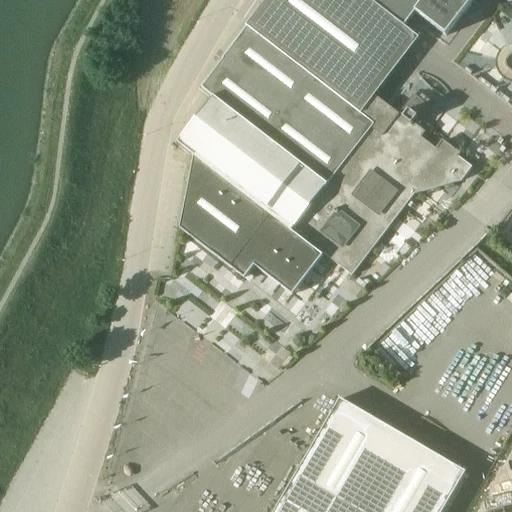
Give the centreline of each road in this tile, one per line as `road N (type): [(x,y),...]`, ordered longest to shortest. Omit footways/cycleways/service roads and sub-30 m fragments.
road 1 (unknown): [(100,511),(338,340),(453,235),(511,165)]
road 2 (unclassified): [(72,511),(124,325),(158,115),(225,0)]
